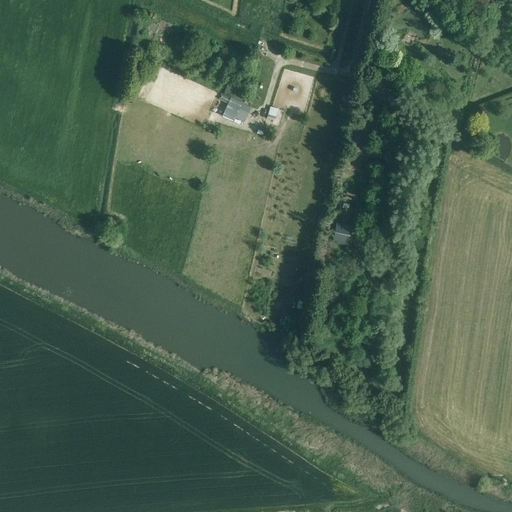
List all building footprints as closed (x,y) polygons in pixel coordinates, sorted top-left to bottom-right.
[(223,94),(242,103),(245,96),(239,93),(241,89),(227,83),(223,94)] [(239,109),(242,103),(223,94),(220,100),(228,103),(222,117),(234,122),(235,118),(245,122),(249,113),(239,109)] [(266,119),(275,121),(278,109),(270,107),(266,119)] [(398,189),(397,190),(403,191),(407,172),(401,171),(398,189)] [(336,227),(333,241),(348,244),(351,230),(336,227)]
